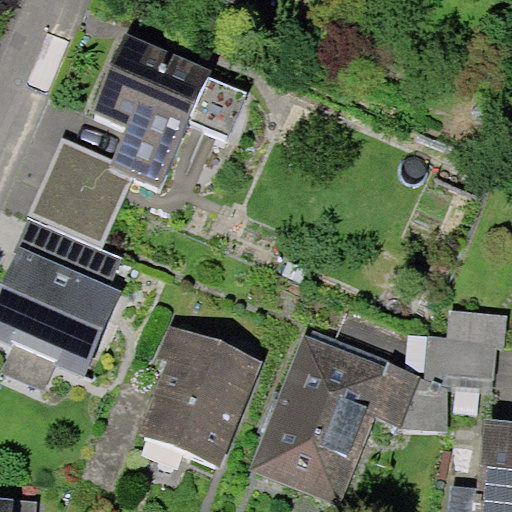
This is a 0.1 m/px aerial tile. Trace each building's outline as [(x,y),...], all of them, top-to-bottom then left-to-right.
[(205,0),(241,15),(247,0),(205,0)] [(201,82),(115,48),(83,127),(169,162),(201,82)] [(137,178),(79,154),(46,234),(104,257),(137,178)] [(116,299),(15,255),(0,289),(0,353),(77,387),(116,299)] [(447,345),(425,345),(425,386),(494,386),(494,321),(447,321),(447,345)] [(255,372),(176,339),(134,438),(213,471),(255,372)] [(415,389),(299,345),(249,479),(337,511),(338,511),(369,431),(396,441),(415,389)] [(511,511),(511,436),(480,434),(473,511),(511,511)]
